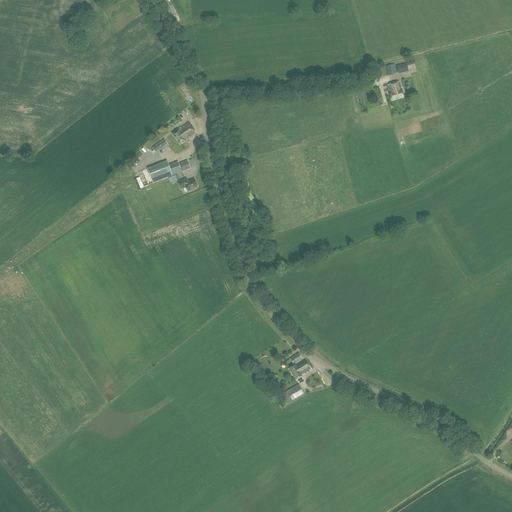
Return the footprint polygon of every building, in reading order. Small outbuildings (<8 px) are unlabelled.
[(388,75),(396,73),(394,64),(386,65),(388,75)] [(400,82),(387,85),(392,100),(404,97),(400,82)] [(387,110),(360,116),(363,126),(389,120),(387,110)] [(178,129),(173,133),(180,144),(197,133),(189,122),(178,130),(178,129)] [(164,139),(152,147),(156,152),(168,144),(164,139)] [(169,166),(167,161),(148,169),(154,183),(190,168),(187,161),(179,164),(178,162),(169,166)] [(195,188),(198,187),(195,180),(188,182),(187,179),(179,182),(182,189),(187,187),(188,192),(195,189),(195,188)] [(290,359),(294,364),(303,358),(299,353),(298,353),(290,359)] [(311,369),(306,360),(296,365),(290,368),(296,379),(302,376),(302,375),(311,369)] [(289,403),(304,394),(299,384),(283,393),(289,403)]
